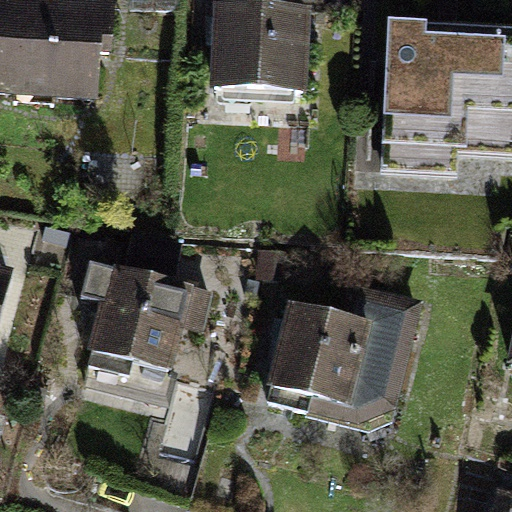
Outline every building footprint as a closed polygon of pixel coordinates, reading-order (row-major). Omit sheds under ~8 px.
[(0,108),(96,120),(107,23),(0,10),(0,108)] [(290,124),(301,33),(204,21),(193,112),(290,124)] [(511,43),(418,34),(407,141),(511,151),(511,43)] [(219,299),(98,267),(68,379),(188,412),(219,299)] [(426,305),(309,270),(270,397),(387,432),(426,305)] [(0,341),(15,278),(0,274),(0,341)] [(511,308),(490,392),(511,397),(511,308)] [(511,511),(511,497),(503,495),(498,511),(511,511)]
